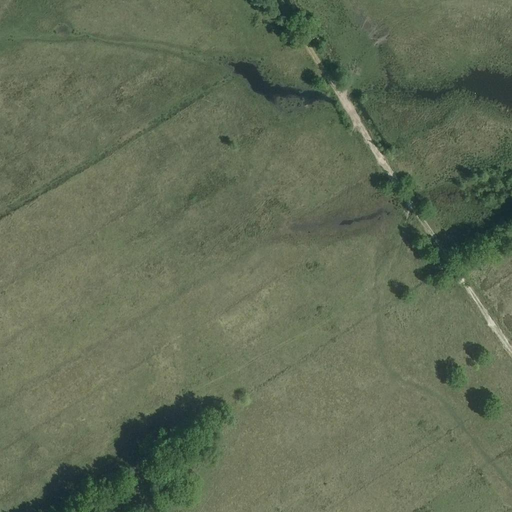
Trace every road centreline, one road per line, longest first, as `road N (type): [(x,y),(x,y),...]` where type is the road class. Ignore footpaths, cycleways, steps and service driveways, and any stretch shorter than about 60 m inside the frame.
road 1 (track): [(306,43),(411,207)]
road 2 (track): [(411,207),(511,354)]
